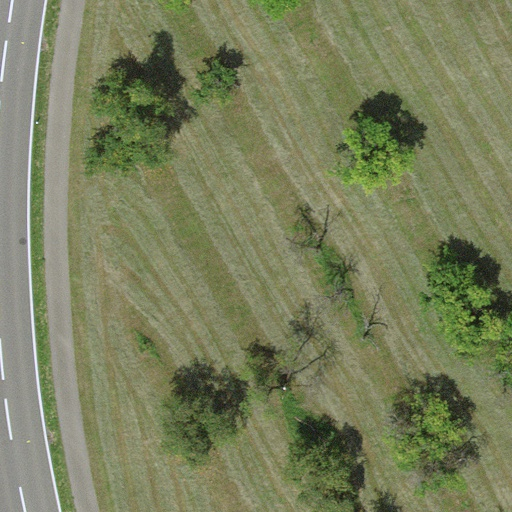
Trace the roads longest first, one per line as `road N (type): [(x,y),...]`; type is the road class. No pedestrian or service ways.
road 1 (secondary): [(26,511),(3,374),(0,292)]
road 2 (secondary): [(0,162),(15,0)]
